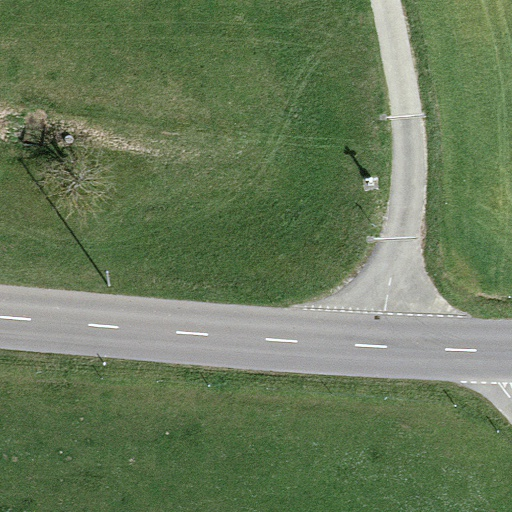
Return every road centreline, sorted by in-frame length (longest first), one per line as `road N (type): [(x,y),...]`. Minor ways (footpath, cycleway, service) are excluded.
road 1 (tertiary): [(0,318),(475,349)]
road 2 (track): [(395,344),(413,224),(412,158),(387,0)]
